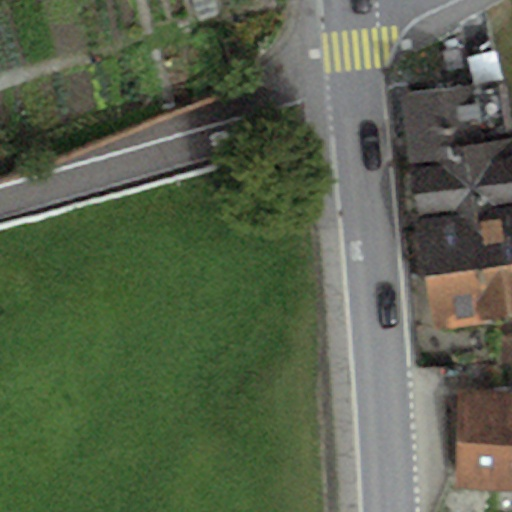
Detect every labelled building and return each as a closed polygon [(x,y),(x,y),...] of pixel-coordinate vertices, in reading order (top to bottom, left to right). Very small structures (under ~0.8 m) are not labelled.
[(401,95),(409,155),(511,140),(511,137),(504,80),(401,95)] [(511,140),(409,155),(419,223),(511,209),(511,140)] [(434,330),(511,319),(511,209),(419,223),(434,330)] [(503,358),(511,357),(511,324),(501,325),(503,358)] [(511,493),(511,399),(457,398),(454,492),(511,493)]
